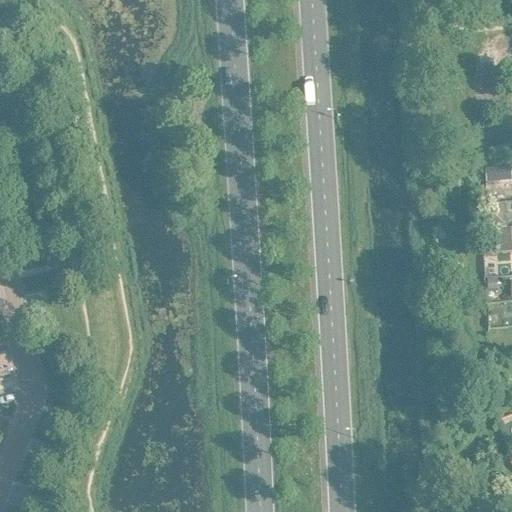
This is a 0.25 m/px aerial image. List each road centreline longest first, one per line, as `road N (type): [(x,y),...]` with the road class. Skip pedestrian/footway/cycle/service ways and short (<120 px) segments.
road 1 (secondary): [(346,511),(316,0)]
road 2 (secondary): [(235,0),(264,511)]
road 3 (residential): [(0,494),(38,398),(0,190)]
